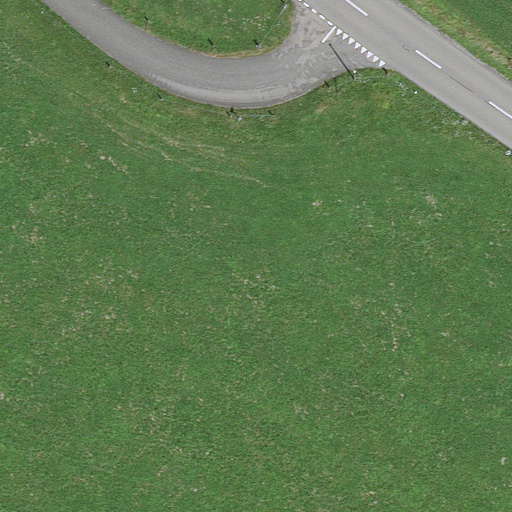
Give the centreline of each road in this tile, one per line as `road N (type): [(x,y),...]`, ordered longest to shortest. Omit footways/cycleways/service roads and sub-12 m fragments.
road 1 (residential): [(72,0),(176,68),(266,81),(369,23)]
road 2 (tertiary): [(511,117),(369,23)]
